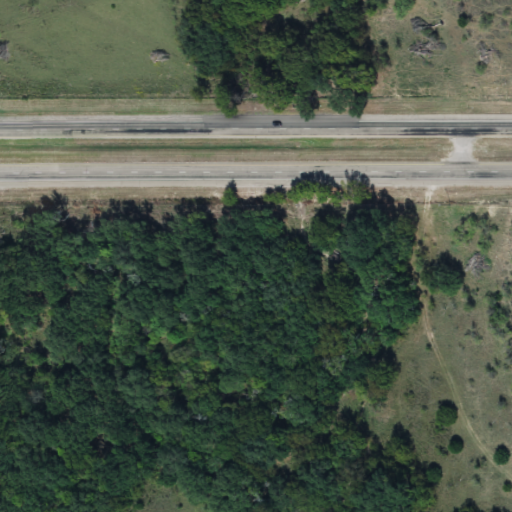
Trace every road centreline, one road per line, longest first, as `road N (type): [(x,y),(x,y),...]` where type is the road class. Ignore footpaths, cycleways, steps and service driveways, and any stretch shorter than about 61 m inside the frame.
road 1 (trunk): [(511,134),(0,137)]
road 2 (trunk): [(0,178),(511,176)]
